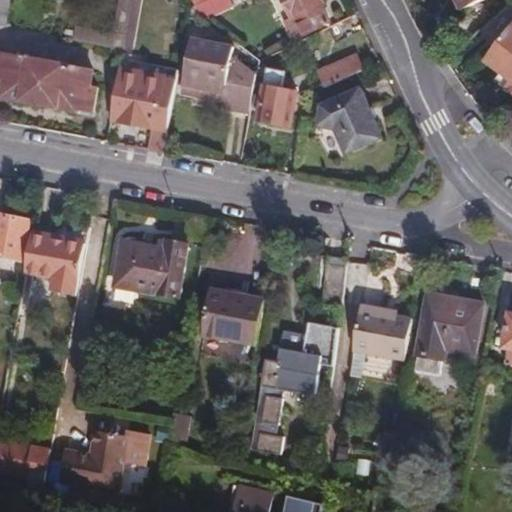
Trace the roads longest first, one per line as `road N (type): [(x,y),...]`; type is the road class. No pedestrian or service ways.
road 1 (residential): [(474,190),(429,219),(380,224),(0,151)]
road 2 (residential): [(369,0),(474,190)]
